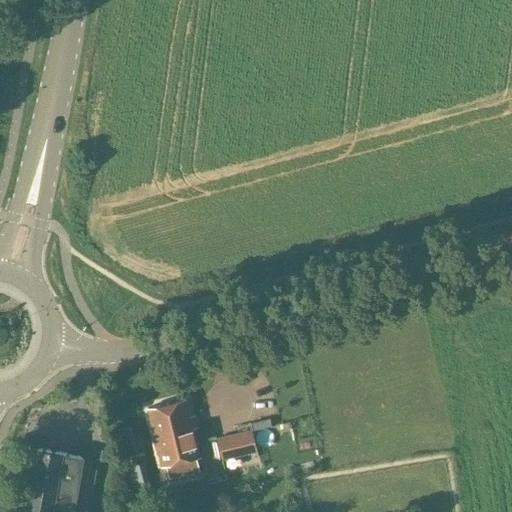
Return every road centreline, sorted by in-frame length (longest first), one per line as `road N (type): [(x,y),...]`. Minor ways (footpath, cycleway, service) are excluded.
road 1 (tertiary): [(50,351),(129,355),(511,251)]
road 2 (secondary): [(42,307),(32,265),(49,118)]
road 3 (secondary): [(49,118),(0,252)]
